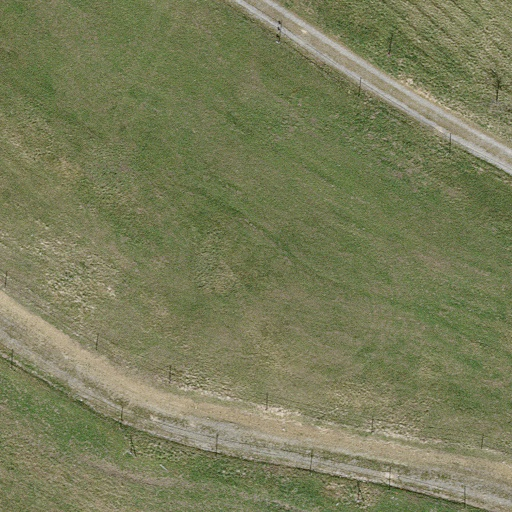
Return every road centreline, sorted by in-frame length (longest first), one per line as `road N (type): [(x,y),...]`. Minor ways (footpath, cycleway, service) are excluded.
road 1 (track): [(185,423),(511,488)]
road 2 (track): [(233,0),(349,81),(511,165)]
